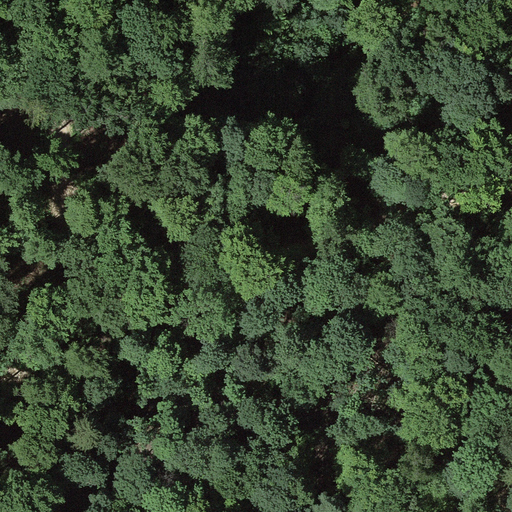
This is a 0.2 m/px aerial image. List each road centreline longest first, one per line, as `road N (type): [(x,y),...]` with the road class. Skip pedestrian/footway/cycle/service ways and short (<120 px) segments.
road 1 (track): [(69,0),(72,145),(88,237),(131,291),(89,309),(0,414)]
road 2 (track): [(131,291),(325,253),(511,178)]
road 3 (track): [(414,211),(425,68),(457,0)]
